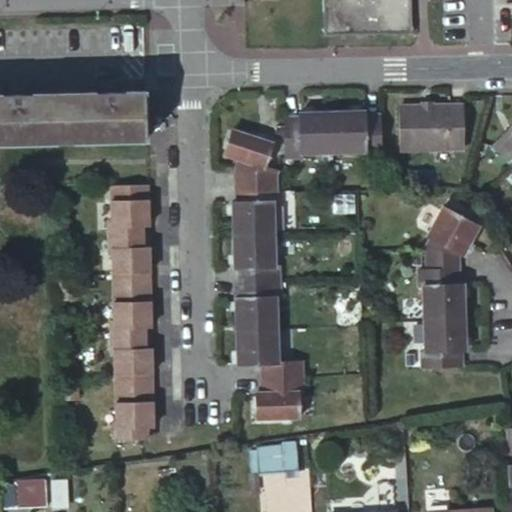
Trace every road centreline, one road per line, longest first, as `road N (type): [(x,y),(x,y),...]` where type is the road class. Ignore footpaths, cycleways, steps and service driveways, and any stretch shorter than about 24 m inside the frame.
road 1 (residential): [(189,72),(197,396),(240,395)]
road 2 (unclassified): [(189,72),(486,67)]
